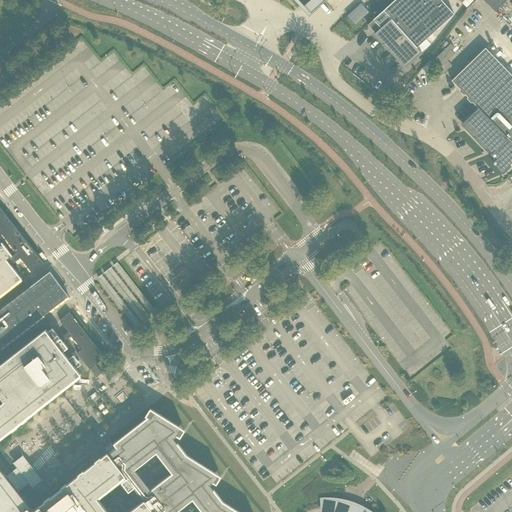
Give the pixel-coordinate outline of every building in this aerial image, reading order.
[(327,0),(293,0),(301,9),(311,0),(321,0),(324,3),(327,0)] [(453,14),(440,0),(394,0),(383,10),(367,25),(374,20),(381,28),(375,34),(383,43),(382,44),(389,51),(389,50),(405,67),(422,52),(417,47),(424,40),(453,14)] [(511,0),(483,0),(494,12),(506,0),(511,0)] [(450,50),(453,47),(450,44),(432,61),(444,73),(451,65),(447,61),(454,55),(450,50)] [(459,74),(451,81),(478,108),(462,123),(462,125),(472,136),(475,136),(475,137),(475,139),(485,150),(488,150),(491,153),(490,154),(494,158),(495,157),(497,158),(493,162),(493,164),(501,173),(504,173),(510,167),(510,165),(511,162),(511,76),(485,48),(459,74)] [(0,511),(12,511),(13,511),(12,511),(239,511),(222,501),(209,484),(212,482),(216,484),(221,476),(186,455),(173,438),(176,436),(180,438),(185,430),(150,408),(145,416),(147,417),(113,444),(116,448),(108,454),(107,453),(67,484),(66,483),(60,487),(61,488),(50,497),(49,496),(43,501),(44,502),(38,506),(38,507),(33,511),(18,491),(30,481),(24,474),(18,466),(6,476),(0,467),(0,437),(80,374),(62,352),(68,347),(63,341),(71,335),(81,349),(77,353),(88,367),(103,356),(69,313),(59,321),(68,332),(60,338),(55,342),(45,329),(0,364),(0,348),(49,311),(69,296),(49,271),(30,286),(30,287),(0,309),(0,294),(21,278),(11,265),(20,257),(31,272),(43,263),(0,208),(0,234),(2,234),(16,252),(7,260),(5,257),(12,252),(5,242),(0,245),(0,511)] [(147,321),(157,313),(117,262),(98,277),(137,328),(147,321)] [(325,501),(324,508),(333,509),(343,511),(344,511),(348,511),(352,505),(347,503),(336,501),(325,501)]
